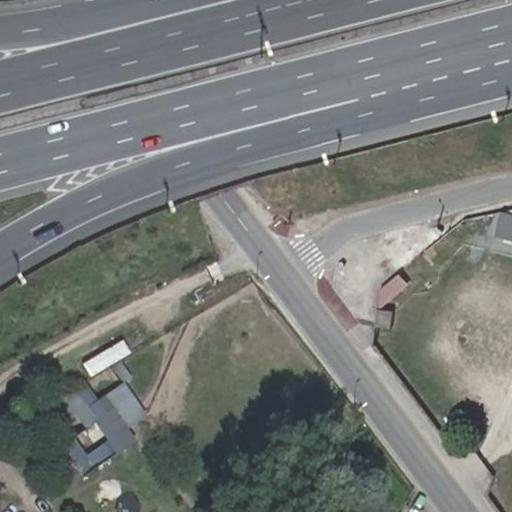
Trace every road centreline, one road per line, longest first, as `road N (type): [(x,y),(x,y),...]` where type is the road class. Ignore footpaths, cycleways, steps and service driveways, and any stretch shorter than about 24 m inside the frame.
road 1 (motorway): [(0,252),(92,196),(168,167),(364,116),(427,60)]
road 2 (motorway): [(0,165),(427,60)]
road 3 (tertiary): [(83,0),(279,269)]
road 4 (tertiary): [(279,269),(461,511)]
road 5 (motorway): [(266,18),(0,86)]
road 6 (residential): [(279,269),(343,229),(511,186)]
road 7 (motorway): [(170,0),(0,32)]
